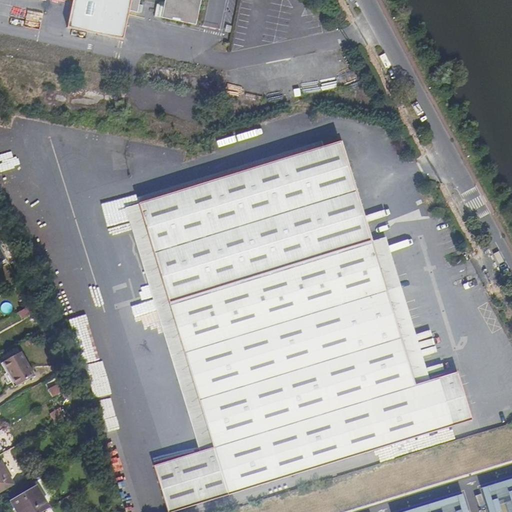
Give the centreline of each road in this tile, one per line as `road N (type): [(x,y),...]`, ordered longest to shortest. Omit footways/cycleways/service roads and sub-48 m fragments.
road 1 (unknown): [(396,179),(380,152),(342,128),(107,195),(101,213),(164,438)]
road 2 (unclassified): [(364,0),(511,272)]
road 3 (unknown): [(396,179),(479,380)]
